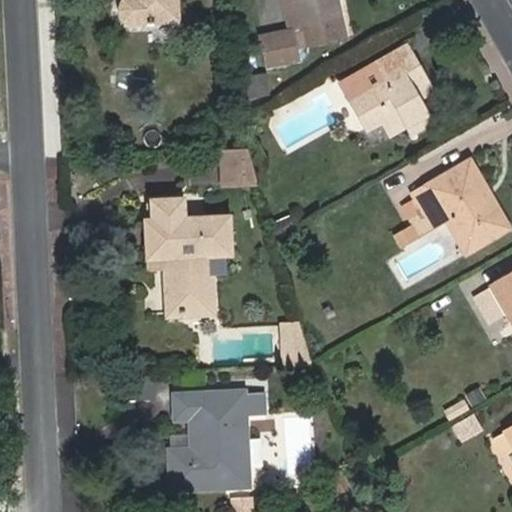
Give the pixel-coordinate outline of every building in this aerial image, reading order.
[(124,0),(123,1),(121,5),(121,10),(122,14),(124,18),(126,20),(132,22),(178,20),(176,0),(124,0)] [(293,0),(300,30),(289,32),(262,39),(267,67),(298,60),(295,47),(342,36),(334,0),(293,0)] [(300,30),(293,0),(282,0),(289,32),(300,30)] [(341,82),(366,126),(380,118),(388,131),(405,122),(409,131),(428,121),(412,92),(426,83),(405,46),(341,82)] [(269,76),(252,77),(253,95),(270,94),(269,76)] [(247,148),(217,150),(219,185),(258,182),(247,148)] [(410,201),(426,229),(445,218),(453,214),(472,248),(501,231),(481,196),(489,192),(469,159),(407,196),(410,201)] [(509,227),(489,192),(481,196),(501,231),(509,227)] [(147,220),(149,258),(166,258),(167,269),(168,315),(211,313),(210,255),(231,255),(230,215),(184,217),(183,199),(151,200),(152,219),(147,220)] [(410,201),(398,207),(410,227),(415,235),(426,229),(410,201)] [(465,252),(472,248),(453,214),(445,218),(465,252)] [(415,235),(410,227),(396,236),(401,243),(415,235)] [(166,258),(149,258),(149,270),(167,269),(166,258)] [(511,274),(492,286),(507,311),(511,320),(511,274)] [(487,322),(507,311),(492,286),(474,297),(487,322)] [(302,324),(280,324),(281,367),(315,365),(302,324)] [(175,419),(190,419),(191,446),(170,447),(171,489),(249,486),(246,415),(262,415),(261,392),(245,393),(245,390),(174,393),(175,419)] [(230,496),(231,511),(253,511),(253,496),(230,496)]
